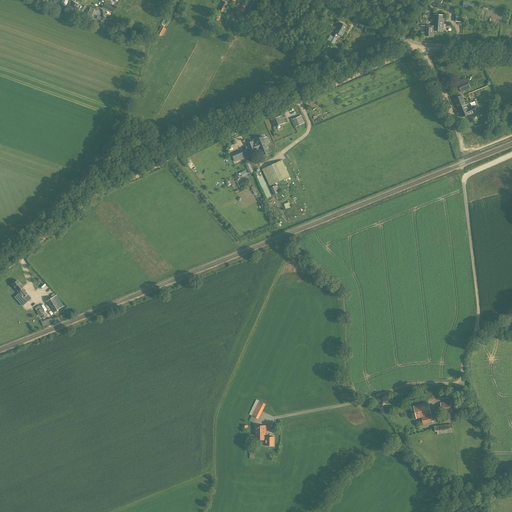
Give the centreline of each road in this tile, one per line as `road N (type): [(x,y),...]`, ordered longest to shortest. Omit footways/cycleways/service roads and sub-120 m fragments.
road 1 (track): [(18,260),(99,188),(412,42)]
road 2 (unclassified): [(462,383),(478,302),(462,177)]
road 3 (unclassified): [(462,383),(411,383),(269,418)]
